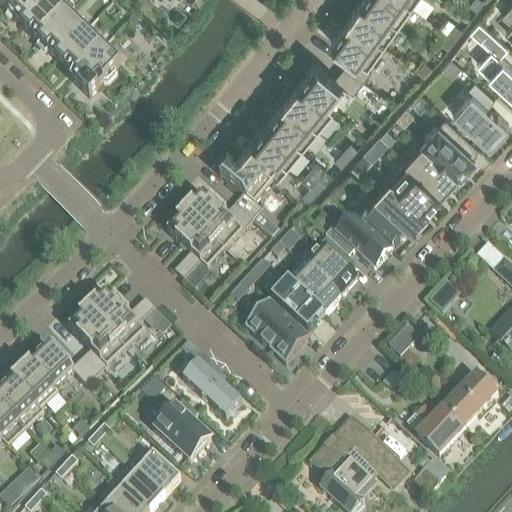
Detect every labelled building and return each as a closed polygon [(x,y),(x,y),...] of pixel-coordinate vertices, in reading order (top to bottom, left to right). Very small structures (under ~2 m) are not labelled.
[(5,14),(18,0),(0,0),(0,8),(4,13),(5,14)] [(51,0),(18,0),(5,14),(22,30),(21,30),(22,31),(51,0)] [(71,15),(75,12),(62,0),(51,0),(22,31),(31,39),(39,46),(40,47),(71,15)] [(118,0),(112,6),(121,14),(127,8),(118,0)] [(187,0),(165,0),(179,11),(187,1),(187,0)] [(397,27),(360,0),(346,20),(383,46),(397,27)] [(411,8),(400,0),(360,0),(397,27),(411,8)] [(482,0),(472,0),(469,5),(477,11),(484,1),(482,0)] [(511,4),(502,15),(511,24),(505,32),(511,38),(511,4)] [(57,64),(88,31),(71,15),(40,47),(48,56),(49,55),(56,63),(57,64)] [(135,17),(130,23),(138,31),(144,25),(135,17)] [(368,68),(383,46),(346,20),(345,21),(345,22),(330,42),(351,57),(343,68),(362,82),(371,71),(368,68)] [(479,22),(470,31),(470,32),(491,50),(477,65),(511,96),(511,68),(499,57),(508,48),(479,22)] [(454,24),(447,34),(455,40),(462,30),(454,24)] [(102,51),(103,52),(106,49),(88,31),(57,64),(66,72),(74,79),(74,80),(102,51)] [(447,34),(440,43),(448,49),(455,40),(447,34)] [(116,77),(116,73),(120,69),(103,52),(102,51),(74,80),(74,79),(71,82),(80,92),(90,101),(103,86),(108,86),(116,77)] [(451,59),(442,69),(452,78),(461,68),(451,59)] [(425,61),(417,70),(424,77),(432,68),(425,61)] [(353,94),(362,82),(343,68),(335,78),(315,62),(299,82),(297,83),(329,109),(330,109),(346,89),(353,94)] [(509,126),(488,106),(495,99),(475,81),(466,90),(471,94),(454,113),(467,125),(464,128),(475,138),(478,135),(490,147),(509,126)] [(329,109),(297,83),(282,102),(317,131),(333,112),(330,109),(329,109)] [(317,131),(282,102),(267,120),(302,149),(317,131)] [(407,109),(399,118),(408,126),(416,117),(407,109)] [(478,149),(445,119),(439,126),(438,125),(422,142),(458,176),(474,158),(472,156),(478,149)] [(302,149),(267,120),(252,139),(283,165),(286,169),(302,149)] [(386,130),(380,136),(387,143),(389,145),(395,138),(393,136),(386,130)] [(371,161),(387,143),(380,136),(364,154),(371,161)] [(283,165),(252,139),(236,157),(268,183),(283,165)] [(350,142),(342,151),(350,158),(358,149),(350,142)] [(458,176),(422,142),(406,160),(442,194),(441,190),(444,187),(446,189),(458,176)] [(342,151),(334,160),(341,167),(350,158),(342,151)] [(361,170),(370,161),(364,154),(355,164),(361,170)] [(268,183),(236,157),(235,159),(236,159),(219,179),(243,199),(235,209),(252,225),(261,216),(262,214),(255,207),(272,186),(268,183)] [(442,194),(406,160),(389,178),(426,211),(442,194)] [(318,177),(310,186),(317,193),(325,184),(318,177)] [(426,211),(389,178),(388,179),(389,180),(374,196),(412,232),(423,220),(421,217),(426,211)] [(335,199),(342,191),(335,185),(328,193),(335,199)] [(310,186),(301,195),(309,202),(317,193),(310,186)] [(412,232),(374,196),(373,197),(374,198),(371,202),(370,201),(362,209),(363,209),(355,218),(392,252),(393,253),(394,252),(393,251),(400,243),(400,244),(411,232),(411,233),(412,232)] [(243,236),(252,225),(235,209),(226,219),(203,198),(185,217),(225,254),(242,235),(243,236)] [(225,254),(185,217),(167,236),(178,246),(191,257),(175,275),(185,284),(201,266),(208,273),(225,254)] [(392,252),(355,218),(355,219),(354,218),(341,232),(336,228),(326,240),(349,261),(355,254),(375,272),(392,253),(392,252)] [(358,284),(323,252),(306,270),(341,303),(358,284)] [(511,269),(504,263),(494,274),(511,290),(511,314),(491,338),(511,356),(511,355),(511,269)] [(341,303),(306,270),(289,288),(325,321),(341,303)] [(325,321),(289,288),(273,306),(308,338),(325,321)] [(138,329),(155,312),(146,302),(129,319),(107,296),(88,314),(126,353),(145,335),(138,329)] [(308,338),(273,306),(270,303),(245,331),(286,369),(299,355),(296,352),(308,338)] [(97,380),(126,353),(88,314),(69,332),(91,355),(82,364),(97,380)] [(388,349),(401,361),(420,340),(408,328),(388,349)] [(72,373),(50,350),(30,369),(55,395),(55,394),(74,376),(87,390),(97,380),(82,364),(72,373)] [(242,405),(199,366),(183,383),(226,423),(242,405)] [(55,395),(30,369),(13,385),(41,415),(41,414),(59,398),(55,394),(55,395)] [(394,374),(383,386),(392,394),(402,382),(394,374)] [(461,394),(444,412),(466,433),(498,398),(477,378),(461,394)] [(41,415),(13,385),(0,397),(0,406),(26,435),(44,418),(41,414),(41,415)] [(211,444),(192,425),(198,418),(183,404),(156,434),(191,466),(211,444)] [(26,435),(0,406),(0,441),(2,444),(2,445),(8,452),(26,435)] [(466,433),(444,412),(436,420),(425,409),(416,418),(428,429),(427,430),(418,439),(440,460),(449,451),(466,433)] [(82,424),(73,432),(81,439),(89,431),(82,424)] [(102,442),(111,433),(105,428),(97,436),(102,442)] [(393,492),(408,476),(370,440),(360,451),(355,446),(356,446),(343,433),(312,465),(326,478),(329,475),(333,479),(320,493),(341,511),(364,511),(363,506),(365,505),(364,504),(376,491),(370,485),(378,477),(393,492)] [(94,451),(102,442),(97,436),(88,445),(94,451)] [(57,449),(49,458),(56,465),(64,456),(57,449)] [(181,483),(154,459),(146,452),(130,469),(138,475),(165,500),(181,483)] [(49,458),(40,467),(48,474),(56,465),(49,458)] [(72,460),(64,468),(70,474),(78,465),(72,460)] [(421,507),(448,476),(433,463),(406,494),(421,507)] [(64,468),(56,477),(62,483),(70,474),(64,468)] [(154,511),(165,500),(138,475),(123,491),(123,492),(144,511),(154,511)] [(144,511),(123,492),(123,491),(116,485),(114,486),(100,502),(107,509),(110,511),(144,511)] [(38,508),(47,499),(41,494),(33,503),(38,508)] [(25,511),(34,511),(38,508),(33,503),(25,511)]
